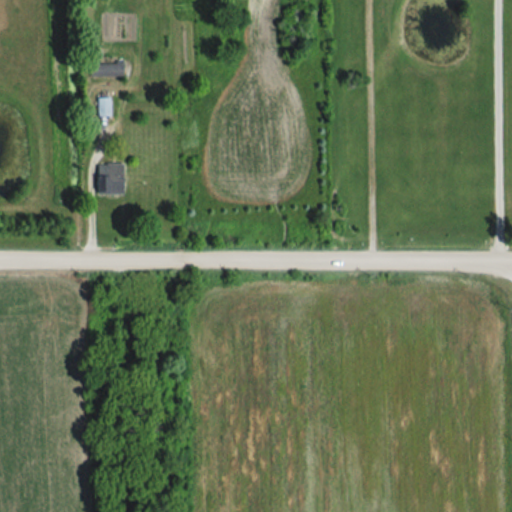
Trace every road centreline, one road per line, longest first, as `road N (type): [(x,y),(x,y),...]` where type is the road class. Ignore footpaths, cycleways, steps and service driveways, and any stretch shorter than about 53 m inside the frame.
road 1 (residential): [(0,260),(511,259)]
road 2 (residential): [(493,260),(487,0)]
